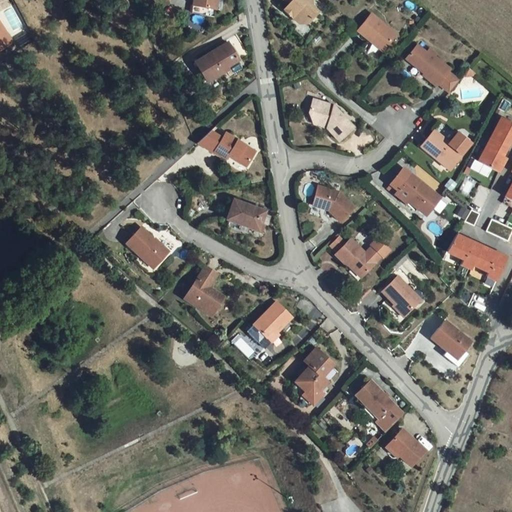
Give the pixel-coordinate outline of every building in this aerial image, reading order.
[(212,16),(214,0),(191,0),(189,12),(212,16)] [(304,22),(314,12),(305,3),(306,0),(283,0),(287,3),(284,6),(291,13),(289,16),(296,22),(304,22)] [(282,9),(289,16),(291,13),(284,6),(282,9)] [(368,16),(354,33),(366,43),(368,41),(381,52),(393,37),(368,16)] [(0,51),(8,47),(0,32),(0,51)] [(218,72),(236,61),(225,43),(192,63),(205,83),(219,74),(218,72)] [(435,86),(445,95),(455,84),(445,75),(447,72),(431,59),(433,57),(427,51),(424,55),(415,47),(403,60),(415,71),(418,68),(423,73),(419,77),(433,89),(435,86)] [(470,78),(472,75),(466,71),(461,77),(463,79),(470,78)] [(337,142),(351,130),(336,110),(314,102),(308,115),(312,122),(326,127),(325,129),(337,142)] [(511,140),(511,123),(502,118),(479,162),(498,172),(506,158),(502,156),(510,140),(511,140)] [(216,152),(224,139),(209,131),(196,143),(212,153),(214,151),(216,152)] [(448,170),(461,156),(460,155),(449,145),(450,143),(436,131),(422,148),(448,170)] [(450,143),(449,145),(460,155),(470,143),(459,133),(450,143)] [(245,166),(255,150),(227,134),(224,139),(216,152),(226,159),(229,153),(236,157),(235,159),(245,166)] [(398,187),(408,174),(400,168),(388,185),(387,185),(396,191),(398,187)] [(426,213),(438,195),(408,174),(398,187),(407,193),(407,200),(426,213)] [(344,219),(356,205),(335,188),(316,184),(312,200),(332,204),(330,207),(344,219)] [(396,191),(388,185),(385,189),(393,195),(396,191)] [(405,203),(407,200),(407,193),(398,187),(396,191),(393,195),(405,203)] [(261,228),(267,213),(238,203),(234,215),(230,214),(227,221),(253,230),(255,225),(261,228)] [(475,226),(480,214),(472,210),(466,222),(475,226)] [(511,228),(492,219),(486,231),(508,241),(511,232),(511,228)] [(155,272),(170,255),(157,243),(156,245),(153,244),(155,241),(143,230),(128,245),(140,256),(140,258),(155,272)] [(497,282),(507,256),(456,232),(446,253),(461,260),(458,265),(470,271),(472,266),(485,273),(484,277),(497,282)] [(363,272),(375,260),(382,254),(383,255),(390,247),(378,235),(371,243),(372,244),(365,251),(351,237),(336,253),(346,264),(349,260),(363,272)] [(185,302),(203,315),(206,310),(216,316),(226,301),(212,293),(221,279),(207,269),(185,302)] [(407,317),(422,300),(399,279),(384,295),(407,317)] [(276,335),(291,319),(274,304),(253,328),(266,341),(273,333),(276,335)] [(213,321),(216,316),(206,310),(203,315),(213,321)] [(463,352),(470,342),(444,320),(430,338),(446,351),(454,357),(460,350),(463,352)] [(319,381),(334,365),(316,348),(304,361),(310,367),(296,384),(307,394),(311,389),(319,396),(326,388),(319,381)] [(465,354),(463,352),(460,350),(454,357),(446,351),(442,356),(456,367),(465,354)] [(389,430),(403,415),(371,382),(354,398),(365,409),(367,407),(389,430)] [(315,401),(319,396),(311,389),(307,394),(315,401)] [(414,464),(427,450),(404,429),(391,444),(414,464)] [(378,435),(370,444),(374,447),(381,438),(378,435)]
